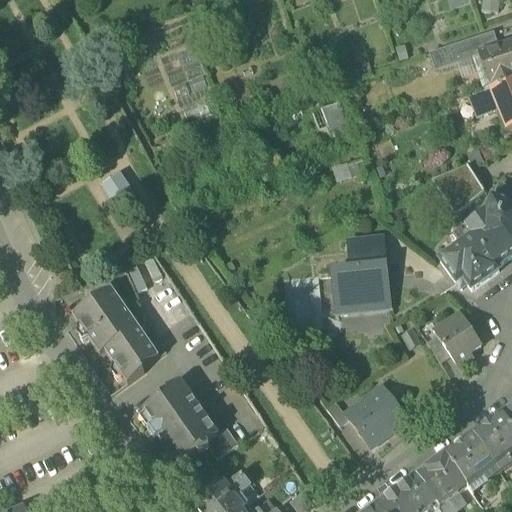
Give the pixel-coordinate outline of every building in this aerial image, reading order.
[(483,0),(484,9),(497,9),(497,0),(483,0)] [(493,37),(479,41),(484,55),(498,51),(493,37)] [(430,58),(435,73),(456,66),(479,59),(478,57),(484,55),(479,41),(430,58)] [(478,78),(483,94),(489,92),(511,84),(511,46),(498,51),(484,55),(478,57),(479,59),(480,61),(473,64),(478,78)] [(480,61),(479,59),(456,66),(462,83),(478,78),(473,64),(480,61)] [(511,84),(489,92),(498,114),(508,134),(511,132),(511,84)] [(489,92),(483,94),(467,100),(476,123),(498,114),(489,92)] [(334,131),(347,123),(337,108),(325,115),(334,131)] [(467,156),(472,168),(484,163),(478,151),(467,156)] [(361,163),(334,168),(337,183),(364,178),(361,163)] [(437,190),(457,218),(484,196),(468,170),(456,175),(433,184),(437,190)] [(119,175),(99,187),(112,207),(132,195),(119,175)] [(467,232),(473,241),(496,272),(511,261),(511,262),(511,261),(511,194),(500,189),(494,204),(493,203),(486,218),(467,232)] [(498,275),(496,272),(473,241),(440,264),(457,287),(463,283),(472,294),(498,275)] [(351,261),(352,267),(368,266),(367,260),(384,258),(382,243),(350,246),(351,261)] [(333,275),(337,312),(389,307),(384,258),(367,260),(368,266),(352,267),(351,267),(352,273),(333,275)] [(148,293),(138,270),(127,275),(137,297),(148,293)] [(82,293),(91,307),(112,292),(112,293),(118,289),(111,279),(82,293)] [(105,356),(128,388),(144,376),(142,373),(160,361),(138,331),(133,334),(127,325),(132,321),(112,293),(112,292),(91,307),(72,319),(100,360),(105,356)] [(452,360),(460,372),(474,362),(471,358),(482,350),(460,317),(433,334),(438,341),(451,360),(451,361),(452,360)] [(133,334),(138,331),(132,321),(127,325),(133,334)] [(422,347),(414,332),(400,339),(409,354),(422,347)] [(429,349),(441,367),(451,360),(438,341),(427,347),(429,349)] [(157,442),(176,469),(197,455),(199,458),(208,452),(209,451),(207,448),(219,439),(218,438),(181,385),(158,401),(160,403),(143,414),(153,429),(148,433),(155,443),(157,442)] [(349,424),(370,452),(407,424),(382,391),(345,418),(349,424)] [(327,413),(340,430),(349,424),(345,418),(345,419),(335,406),(327,413)] [(511,415),(502,421),(511,435),(511,415)] [(511,465),(510,463),(511,462),(511,435),(502,421),(501,421),(474,441),(501,477),(511,469),(511,465)] [(208,452),(217,463),(238,449),(227,432),(218,438),(219,439),(207,448),(209,451),(208,452)] [(501,478),(501,477),(474,441),(446,460),(469,491),(470,493),(484,483),(487,487),(501,478)] [(460,498),(469,491),(446,460),(418,481),(440,511),(462,511),(467,508),(460,498)] [(224,486),(226,490),(234,483),(229,476),(221,483),(224,486)] [(234,483),(226,490),(235,501),(250,489),(242,478),(234,483)] [(440,511),(418,481),(398,495),(410,511),(433,511),(434,511),(433,511),(440,511)] [(243,511),(235,501),(226,490),(224,486),(219,490),(215,486),(202,496),(206,500),(195,508),(197,511),(243,511)] [(244,511),(259,501),(250,489),(235,501),(243,511),(244,511)] [(290,506),(294,511),(306,511),(315,505),(307,492),(290,506)] [(410,511),(398,495),(378,510),(379,511),(410,511)]
